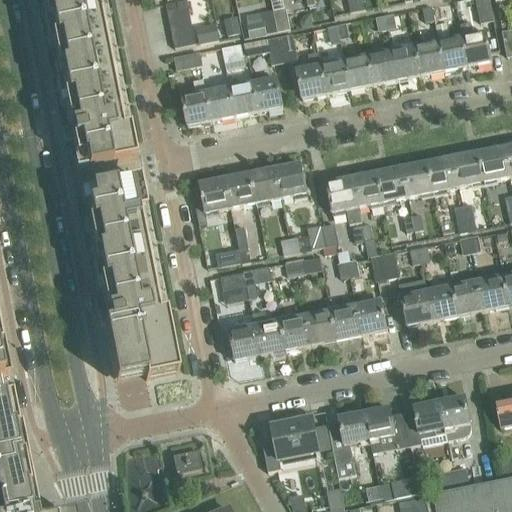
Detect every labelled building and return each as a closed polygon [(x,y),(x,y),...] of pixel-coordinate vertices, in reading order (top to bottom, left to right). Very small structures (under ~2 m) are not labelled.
[(102,0),(35,0),(64,143),(70,177),(135,163),(102,0)] [(314,0),(306,0),(308,11),(316,9),(314,0)] [(359,17),(355,0),(347,0),(351,18),(359,17)] [(355,0),(359,17),(367,15),(363,0),(355,0)] [(489,0),(476,3),(481,28),(494,25),(489,0)] [(166,9),(169,20),(190,16),(187,5),(166,9)] [(441,10),(432,11),(435,25),(443,23),(441,10)] [(435,25),(432,11),(423,13),(426,27),(435,25)] [(286,13),(274,15),(278,37),(291,34),(290,30),(286,13)] [(278,37),(274,15),(262,18),(264,26),(267,39),(278,37)] [(190,16),(169,20),(171,31),(192,27),(190,16)] [(304,19),(301,25),(301,28),(302,32),(312,30),(311,26),(310,18),(304,19)] [(394,19),(385,21),(387,35),(396,33),(394,19)] [(387,35),(385,21),(376,22),(379,36),(387,35)] [(238,25),(225,27),(228,40),(241,38),(238,25)] [(264,26),(248,30),(250,42),(250,43),(267,39),(264,26)] [(192,27),(171,31),(173,42),(194,38),(192,27)] [(448,27),(436,29),(439,44),(450,42),(448,27)] [(346,28),(338,30),(340,44),(349,42),(346,28)] [(460,30),(462,43),(468,72),(493,67),(487,38),(473,41),(470,28),(460,30)] [(197,33),(200,48),(219,44),(216,29),(197,33)] [(340,44),(338,30),(329,32),(332,46),(340,44)] [(511,61),(511,35),(503,37),(508,62),(511,61)] [(194,38),(173,42),(175,53),(196,49),(194,38)] [(293,39),(280,42),(285,67),(298,65),(293,39)] [(280,42),(267,44),(270,57),(272,70),(285,67),(280,42)] [(462,43),(439,47),(445,77),(468,72),(462,43)] [(270,57),(267,44),(245,49),(248,61),(270,57)] [(439,47),(415,52),(421,82),(445,77),(439,47)] [(241,50),(222,53),(224,65),(243,62),(241,50)] [(415,52),(392,57),(398,86),(421,82),(415,52)] [(392,57),(368,62),(374,91),(398,86),(392,57)] [(200,58),(177,62),(175,63),(177,75),(177,76),(203,71),(200,58)] [(368,62),(345,66),(351,96),(374,91),(368,62)] [(345,66),(321,71),(327,100),(351,96),(345,66)] [(327,100),(321,71),(297,76),(303,105),(327,100)] [(278,84),(254,88),(260,118),(284,113),(278,84)] [(213,127),(207,98),(204,85),(194,87),(197,100),(183,103),(188,132),(213,127)] [(254,88),(230,93),(236,123),(260,118),(254,88)] [(230,93),(207,98),(213,127),(236,123),(230,93)] [(504,153),(479,158),(485,188),(510,183),(504,153)] [(479,158),(454,163),(460,193),(485,188),(479,158)] [(454,163),(428,168),(434,198),(460,193),(454,163)] [(428,168),(403,173),(409,203),(434,198),(428,168)] [(302,169),(276,174),(282,204),(308,199),(302,169)] [(403,173),(378,178),(384,208),(409,203),(403,173)] [(276,174),(251,179),(257,209),(282,204),(276,174)] [(378,178),(352,183),(358,213),(384,208),(378,178)] [(251,179),(226,184),(232,214),(257,209),(251,179)] [(139,183),(74,196),(98,316),(100,324),(101,329),(105,329),(116,386),(128,383),(145,380),(146,384),(149,383),(178,378),(139,183)] [(358,213),(352,183),(326,188),(332,218),(358,213)] [(232,214),(226,184),(200,189),(206,219),(232,214)] [(472,209),(463,211),(466,226),(475,224),(472,209)] [(463,211),(455,213),(460,238),(468,236),(466,226),(463,211)] [(421,219),(413,221),(416,236),(424,234),(421,219)] [(416,236),(413,221),(404,223),(407,237),(416,236)] [(370,230),(362,231),(365,246),(373,244),(370,230)] [(308,234),(312,255),(325,252),(321,231),(308,234)] [(365,246),(362,231),(354,233),(356,248),(365,246)] [(244,232),(236,234),(240,254),(248,252),(244,232)] [(478,241),(470,243),(472,258),(481,256),(478,241)] [(299,243),(290,244),(293,259),(302,257),(299,243)] [(472,258),(470,243),(461,245),(464,259),(472,258)] [(293,259),(290,244),(282,246),(285,261),(293,259)] [(427,251),(419,253),(422,268),(430,266),(427,251)] [(249,252),(240,254),(242,267),(243,269),(252,267),(249,252)] [(263,252),(254,253),(256,265),(266,263),(263,252)] [(422,268),(419,253),(410,255),(413,269),(422,268)] [(242,267),(240,254),(217,259),(219,272),(242,267)] [(395,258),(383,260),(388,284),(400,282),(395,258)] [(388,284),(383,260),(372,263),(376,287),(388,284)] [(303,265),(295,266),(298,281),(306,279),(303,265)] [(298,281),(295,266),(286,268),(289,283),(298,281)] [(357,266),(348,268),(351,282),(360,281),(357,266)] [(351,282),(348,268),(340,269),(343,284),(351,282)] [(244,276),(245,278),(247,291),(256,289),(253,275),(244,276)] [(247,291),(245,278),(221,283),(224,296),(247,291)] [(511,279),(503,281),(510,312),(511,311),(511,279)] [(503,281),(478,286),(484,317),(510,312),(503,281)] [(478,286),(453,292),(459,322),(484,317),(478,286)] [(453,292),(428,297),(434,327),(459,322),(453,292)] [(434,327),(428,297),(402,302),(408,332),(434,327)] [(382,306),(356,311),(362,341),(388,336),(382,306)] [(356,311),(331,316),(337,346),(362,341),(356,311)] [(331,316),(306,321),(312,351),(337,346),(331,316)] [(253,319),(255,331),(261,361),(287,356),(281,326),(267,329),(265,317),(253,319)] [(0,511),(38,511),(21,428),(17,428),(11,399),(5,400),(1,379),(11,377),(0,321),(0,511)] [(306,321),(281,326),(287,356),(312,351),(306,321)] [(261,361),(255,331),(229,336),(236,367),(261,361)] [(448,446),(465,443),(469,441),(471,437),(472,432),(466,402),(440,407),(446,435),(448,446)] [(511,431),(511,405),(496,408),(501,434),(511,431)] [(423,451),(448,446),(446,435),(440,407),(415,412),(416,420),(405,423),(410,452),(423,449),(423,451)] [(390,413),(365,418),(370,446),(395,441),(397,454),(410,452),(405,423),(404,419),(392,421),(390,413)] [(370,446),(365,418),(339,423),(339,424),(328,426),(339,484),(357,481),(351,450),(370,446)] [(313,424),(272,433),(275,447),(279,466),(280,466),(320,458),(313,424)] [(275,447),(263,450),(269,478),(282,475),(280,466),(279,466),(275,447)] [(172,461),(173,467),(176,479),(201,474),(197,455),(172,461)] [(466,473),(454,475),(456,488),(469,485),(466,473)] [(456,488),(454,475),(441,478),(444,491),(456,488)] [(511,511),(511,483),(433,499),(434,502),(435,511),(511,511)] [(392,488),(379,491),(382,503),(395,501),(392,488)] [(382,503),(379,491),(367,494),(370,506),(382,503)]
